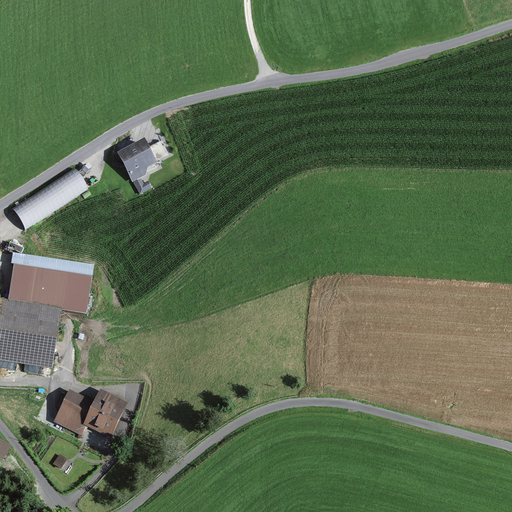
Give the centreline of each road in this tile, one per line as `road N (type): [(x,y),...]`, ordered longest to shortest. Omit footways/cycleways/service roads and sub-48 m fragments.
road 1 (unclassified): [(511,24),(405,59),(181,102),(134,121),(0,205)]
road 2 (unclassified): [(123,511),(233,424),(278,405),(353,405),(511,446)]
